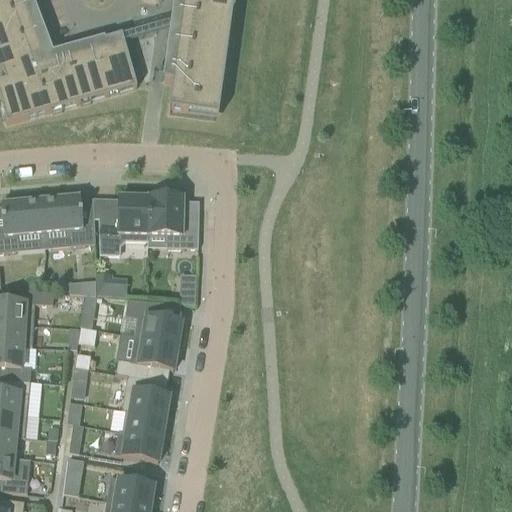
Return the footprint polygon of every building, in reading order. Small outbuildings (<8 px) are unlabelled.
[(0,0),(0,75),(1,75),(5,84),(0,85),(0,87),(6,107),(11,127),(51,116),(50,112),(135,88),(121,39),(104,44),(106,51),(36,70),(34,63),(10,0),(0,0)] [(182,0),(171,86),(171,88),(170,93),(167,115),(185,118),(186,112),(218,116),(222,86),(218,86),(229,0),(182,0)] [(151,201),(148,201),(148,240),(163,241),(166,241),(166,253),(197,254),(198,225),(182,224),(182,202),(165,202),(165,199),(151,198),(151,201),(151,202),(151,201)] [(37,205),(37,201),(24,203),(24,206),(0,208),(0,210),(2,232),(0,232),(0,258),(16,257),(14,241),(41,239),(38,205),(37,205)] [(81,225),(79,201),(38,205),(41,239),(68,236),(70,252),(94,250),(93,224),(81,225)] [(148,240),(148,201),(147,201),(147,202),(146,202),(118,202),(118,222),(98,222),(98,234),(99,260),(118,261),(119,261),(120,252),(125,246),(145,247),(148,247),(148,240)] [(111,279),(95,278),(95,286),(96,299),(109,300),(111,282),(111,279)] [(96,302),(95,286),(82,288),(83,301),(85,301),(86,301),(96,302)] [(0,304),(0,327),(33,330),(34,308),(52,309),(53,298),(4,293),(4,305),(0,304)] [(85,301),(83,313),(94,315),(96,303),(86,301),(85,301)] [(133,342),(177,349),(181,327),(157,323),(159,308),(127,302),(124,321),(136,323),(133,342)] [(0,349),(22,351),(31,352),(33,330),(0,327),(0,349)] [(69,334),(67,354),(76,355),(79,335),(69,334)] [(115,380),(126,382),(146,385),(148,371),(172,376),(177,349),(133,342),(129,367),(117,365),(115,380)] [(0,349),(0,384),(29,387),(30,373),(20,372),(22,351),(0,349)] [(88,374),(89,362),(78,360),(76,372),(88,374)] [(146,385),(126,382),(121,416),(124,416),(164,423),(168,401),(144,397),(146,385)] [(0,418),(26,421),(29,387),(0,384),(0,418)] [(72,389),(70,402),(84,404),(85,391),(72,389)] [(161,444),(164,423),(124,416),(121,437),(121,438),(161,444)] [(68,417),(67,429),(79,431),(80,419),(68,417)] [(24,442),(26,421),(0,418),(0,440),(14,442),(24,442)] [(57,445),(58,433),(49,433),(49,445),(57,445)] [(121,438),(121,437),(117,436),(113,460),(157,467),(161,444),(121,438)] [(0,461),(12,463),(14,442),(0,440),(0,461)] [(70,443),(68,457),(78,459),(80,445),(70,443)] [(54,461),(56,447),(47,447),(46,461),(54,461)] [(29,465),(12,463),(0,461),(0,496),(26,499),(29,465)] [(67,463),(63,499),(77,502),(83,466),(67,463)] [(109,482),(105,506),(139,511),(149,511),(154,490),(109,482)]
